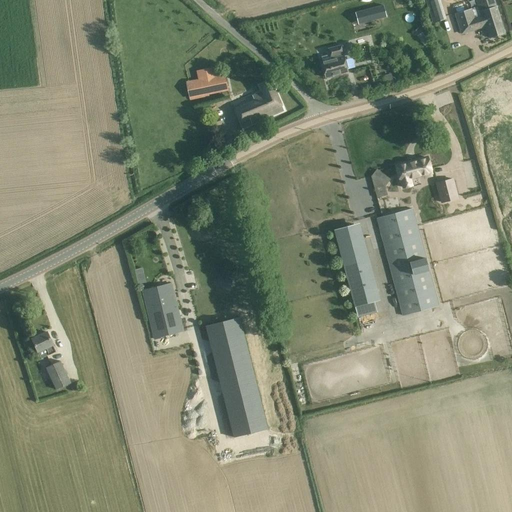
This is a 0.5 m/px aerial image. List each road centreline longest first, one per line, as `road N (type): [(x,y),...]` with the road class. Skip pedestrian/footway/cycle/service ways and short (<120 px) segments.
road 1 (secondary): [(0,286),(256,146),(323,118)]
road 2 (secondary): [(323,118),(404,95),(511,49)]
road 3 (unclassified): [(323,118),(198,0)]
